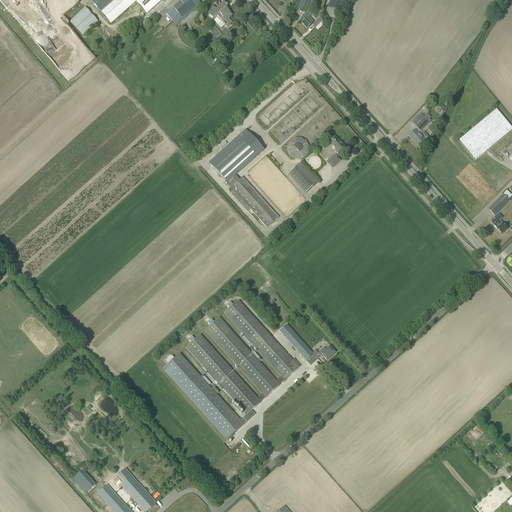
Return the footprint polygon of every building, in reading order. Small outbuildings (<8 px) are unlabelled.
[(90,0),(98,9),(101,12),(114,0),(90,0)] [(101,12),(110,23),(135,0),(114,0),(101,12)] [(141,0),(140,1),(148,10),(159,0),(141,0)] [(183,0),(166,14),(176,25),(201,5),(196,0),(183,0)] [(301,0),(297,9),(305,12),(310,0),(301,0)] [(330,0),(328,6),(342,11),(347,0),(330,0)] [(206,12),(213,20),(217,16),(221,20),(220,20),(223,23),(222,23),(224,25),(225,25),(226,27),(232,22),(229,18),(232,15),(226,8),(227,7),(227,6),(227,5),(226,5),(224,2),(216,10),(212,6),(206,12)] [(70,22),(83,35),(97,22),(84,9),(70,22)] [(300,19),(303,22),(301,23),(307,29),(312,24),(306,19),(311,15),(307,12),(300,19)] [(312,25),(315,28),(322,21),(319,18),(312,25)] [(226,69),(221,73),(225,77),(230,73),(226,69)] [(460,140),(476,160),(511,130),(511,128),(496,110),(460,140)] [(417,129),(420,132),(429,124),(426,121),(428,119),(425,116),(423,118),(420,114),(411,123),(417,129)] [(245,130),(208,163),(227,183),(235,176),(264,150),(245,130)] [(408,136),(419,148),(429,138),(423,132),(420,135),(415,130),(408,136)] [(265,134),(274,144),(276,142),(267,132),(265,134)] [(328,143),(336,151),(335,152),(338,155),(346,148),(342,144),(341,144),(335,137),(332,139),(331,139),(328,141),(329,142),(328,143)] [(305,139),(294,138),(288,141),(288,152),(290,159),(302,159),(308,156),(308,146),(305,139)] [(326,162),(332,169),(335,166),(329,160),(326,162)] [(289,174),(306,193),(318,183),(300,163),(289,174)] [(235,176),(227,183),(231,188),(267,228),(279,218),(242,177),(239,180),(235,176)] [(503,194),(488,210),(495,216),(502,209),(510,201),(509,200),(504,194),(503,194)] [(511,216),(506,211),(501,215),(506,220),(511,216)] [(503,224),(500,221),(502,218),(499,214),(490,222),(494,226),(497,229),(502,235),(508,229),(503,224)] [(226,306),(229,309),(224,314),(281,377),(284,381),(285,381),(299,368),(238,301),(233,306),(230,303),(226,306)] [(205,331),(262,395),(266,398),(280,385),(276,382),(219,318),(214,323),(211,320),(207,323),(210,326),(205,331)] [(257,399),(200,335),(195,340),(192,337),(188,340),(191,344),(186,349),(243,412),(246,415),(251,411),(261,402),(260,402),(257,399)] [(289,343),(293,347),(303,358),(306,361),(313,356),(311,354),(299,341),(296,337),(289,343)] [(320,356),(323,359),(324,358),(327,361),(335,353),(332,350),(329,347),(325,351),(323,349),(318,354),(320,356)] [(240,421),(180,354),(174,359),(171,356),(165,361),(168,364),(162,369),(227,440),(244,425),(243,424),(240,421)] [(244,424),(255,415),(251,411),(246,415),(240,421),(243,424),(244,424)] [(74,477),(87,492),(95,485),(82,470),(74,477)] [(120,486),(144,511),(146,511),(156,504),(131,476),(120,486)] [(97,494),(113,511),(131,511),(107,485),(97,494)]
